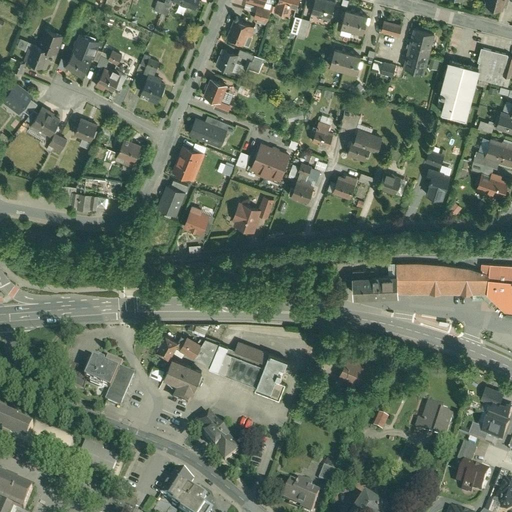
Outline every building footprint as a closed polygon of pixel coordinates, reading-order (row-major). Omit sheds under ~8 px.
[(160,12),(164,2),(159,0),(157,0),(154,9),(160,12)] [(172,0),(164,0),(164,2),(160,12),(167,14),(172,0)] [(199,0),(175,0),(196,8),(199,0)] [(298,0),(277,0),(275,10),(289,15),(291,8),(296,9),(298,0)] [(337,0),(335,0),(315,0),(312,13),(332,19),(337,0)] [(486,0),(485,4),(506,10),(508,0),(486,0)] [(263,8),(256,5),(252,19),(266,23),(270,9),(263,8)] [(368,14),(346,8),(341,26),(363,32),(368,14)] [(115,19),(107,15),(104,22),(112,25),(115,19)] [(301,16),(294,15),(289,34),(296,36),(301,16)] [(301,16),(296,36),(305,38),(310,19),(301,16)] [(254,26),(234,18),(226,38),(248,45),(254,26)] [(403,24),(384,19),(381,32),(399,37),(403,24)] [(434,32),(414,27),(403,68),(424,73),(434,32)] [(45,47),(45,49),(51,51),(57,53),(65,35),(45,28),(37,43),(45,47)] [(101,40),(80,33),(72,53),(73,52),(90,62),(92,58),(97,48),(101,40)] [(33,42),(21,37),(16,46),(27,50),(29,46),(32,47),(33,42)] [(51,51),(45,49),(45,47),(37,43),(33,42),(32,47),(29,46),(27,50),(24,58),(47,67),(50,58),(49,57),(51,51)] [(239,54),(222,47),(216,64),(233,70),(239,54)] [(511,55),(481,47),(476,66),(480,67),(477,82),(484,87),(485,81),(508,87),(511,71),(511,55)] [(102,51),(97,48),(92,58),(98,61),(102,51)] [(361,55),(335,48),(329,67),(343,71),(356,74),(361,55)] [(110,54),(107,62),(116,67),(122,55),(112,50),(110,54)] [(110,54),(102,51),(98,61),(97,64),(104,68),(107,62),(110,54)] [(90,62),(73,52),(72,53),(68,61),(65,66),(82,76),(90,62)] [(146,66),(150,57),(151,55),(146,52),(140,63),(146,66)] [(264,58),(254,54),(248,70),(258,73),(264,58)] [(27,62),(11,57),(7,67),(22,73),(27,62)] [(146,66),(144,72),(149,75),(153,76),(160,62),(150,57),(146,66)] [(65,66),(68,61),(62,58),(58,66),(63,68),(65,66)] [(431,67),(438,69),(441,60),(434,58),(431,67)] [(380,73),(383,62),(375,59),(372,69),(380,73)] [(476,66),(448,59),(439,95),(445,97),(441,112),(467,119),(471,104),(477,82),(480,67),(476,66)] [(397,64),(384,60),(383,62),(380,73),(393,76),(397,64)] [(104,68),(99,78),(108,83),(109,80),(117,84),(123,70),(122,70),(116,67),(115,66),(107,62),(104,68)] [(149,75),(141,92),(150,96),(149,99),(157,103),(166,82),(153,76),(149,75)] [(227,84),(209,77),(202,95),(217,101),(221,102),(221,101),(222,99),(225,90),(227,84)] [(32,94),(16,82),(3,100),(18,112),(21,108),(30,97),(32,94)] [(364,89),(359,83),(354,87),(359,93),(364,89)] [(511,89),(501,86),(499,93),(511,96),(511,89)] [(234,93),(225,90),(222,99),(230,102),(234,93)] [(21,108),(29,114),(32,110),(37,103),(30,97),(21,108)] [(221,102),(217,101),(214,107),(228,113),(231,104),(221,101),(221,102)] [(62,116),(42,105),(38,113),(32,123),(52,134),(62,116)] [(356,126),(358,122),(361,114),(345,109),(342,126),(355,131),(356,126)] [(32,123),(38,113),(32,110),(29,114),(25,120),(32,123)] [(303,110),(289,114),(291,122),(305,118),(303,110)] [(511,132),(511,115),(500,112),(497,123),(496,126),(496,128),(511,132)] [(321,114),(317,126),(328,130),(332,118),(321,114)] [(208,115),(206,121),(227,129),(226,131),(232,133),(235,126),(208,115)] [(196,117),(190,134),(221,146),(226,131),(227,129),(206,121),(196,117)] [(98,124),(82,118),(75,134),(91,141),(98,124)] [(481,119),(478,128),(492,132),(494,124),(496,126),(497,123),(489,120),(488,122),(481,119)] [(359,127),(371,132),(372,127),(358,122),(356,126),(359,127)] [(328,130),(317,126),(314,135),(312,138),(317,139),(316,142),(328,147),(333,132),(328,130)] [(355,138),(354,140),(370,146),(379,149),(384,136),(371,132),(359,127),(355,138)] [(68,139),(55,132),(49,144),(61,151),(68,139)] [(504,137),(503,140),(491,136),(486,154),(485,156),(499,160),(511,164),(511,142),(510,142),(511,139),(504,137)] [(142,144),(124,137),(117,155),(125,158),(122,164),(132,168),(142,144)] [(352,137),(346,153),(365,160),(370,146),(354,140),(355,138),(352,137)] [(299,141),(292,139),(289,146),(296,149),(299,141)] [(261,141),(250,170),(280,181),(291,153),(261,141)] [(195,142),(193,148),(204,152),(206,146),(195,142)] [(103,158),(108,148),(97,143),(93,154),(103,158)] [(193,148),(182,144),(173,170),(195,178),(204,152),(193,148)] [(117,152),(108,148),(103,158),(113,162),(117,152)] [(496,167),(499,160),(485,156),(486,154),(480,149),(477,148),(473,161),(493,166),(496,167)] [(429,149),(424,161),(440,167),(444,154),(438,152),(432,149),(429,149)] [(245,167),(250,155),(241,151),(238,159),(236,163),(238,164),(245,167)] [(309,154),(307,160),(314,162),(316,156),(309,154)] [(316,168),(326,171),(329,162),(319,159),(316,168)] [(233,167),(221,161),(218,170),(230,174),(233,167)] [(492,171),(493,166),(473,161),(471,168),(482,172),(501,178),(502,175),(492,171)] [(301,163),(297,171),(307,175),(311,167),(301,163)] [(321,171),(311,167),(307,175),(306,178),(317,182),(321,171)] [(431,179),(426,194),(442,199),(451,175),(429,167),(426,177),(431,179)] [(306,178),(307,175),(297,171),(294,179),(297,180),(298,178),(305,181),(306,178)] [(402,178),(385,172),(379,189),(396,194),(397,193),(402,178)] [(501,178),(482,172),(476,191),(502,199),(509,180),(501,178)] [(373,177),(361,173),(359,180),(370,184),(373,177)] [(337,182),(333,192),(350,198),(356,181),(339,175),(337,182)] [(174,178),(170,185),(186,191),(189,184),(174,178)] [(292,183),(287,195),(307,202),(314,184),(305,181),(298,178),(297,180),(295,184),(292,183)] [(402,178),(397,193),(402,195),(408,180),(402,178)] [(333,192),(337,182),(331,180),(328,190),(333,192)] [(170,185),(166,183),(157,206),(178,213),(186,191),(170,185)] [(73,190),(76,191),(76,186),(64,184),(62,198),(72,200),(73,190)] [(76,191),(73,190),(72,200),(71,203),(97,207),(97,204),(107,205),(108,195),(76,191)] [(274,198),(264,195),(259,207),(262,208),(260,214),(267,217),(274,198)] [(458,209),(464,202),(458,196),(451,203),(458,209)] [(259,207),(244,201),(243,202),(240,201),(234,219),(237,220),(235,225),(253,232),(260,214),(262,208),(259,207)] [(192,204),(183,227),(202,235),(210,214),(201,211),(203,208),(192,204)] [(200,244),(189,245),(190,252),(201,251),(200,244)] [(390,272),(399,271),(399,261),(389,262),(390,272)] [(402,271),(403,293),(438,292),(469,293),(489,293),(491,274),(482,270),(476,268),(458,265),(441,263),(424,261),(406,261),(399,261),(399,271),(402,271)] [(491,274),(492,262),(482,262),(482,270),(491,274)] [(511,263),(492,262),(491,274),(489,293),(507,311),(511,311),(511,263)] [(356,295),(403,293),(402,271),(399,271),(390,272),(355,273),(356,295)] [(199,326),(196,332),(205,336),(208,330),(199,326)] [(320,333),(311,330),(308,341),(317,344),(320,333)] [(166,331),(155,349),(170,359),(181,341),(166,331)] [(180,349),(194,358),(202,346),(188,337),(180,349)] [(210,368),(220,343),(205,337),(202,346),(194,358),(210,368)] [(235,349),(268,362),(271,353),(239,340),(235,349)] [(220,343),(210,368),(258,387),(268,362),(235,349),(220,343)] [(59,344),(57,352),(62,354),(65,346),(59,344)] [(289,360),(271,353),(268,362),(258,387),(256,390),(280,400),(286,384),(281,382),(289,360)] [(107,362),(106,364),(120,370),(121,368),(124,362),(109,355),(104,361),(107,362)] [(348,356),(340,376),(368,388),(376,368),(348,356)] [(204,369),(173,357),(165,378),(176,388),(173,397),(191,404),(204,369)] [(101,362),(95,359),(87,378),(93,381),(92,385),(104,390),(105,387),(111,389),(112,390),(120,370),(106,364),(107,362),(104,361),(102,360),(101,362)] [(165,371),(154,366),(150,376),(160,381),(165,371)] [(121,368),(120,370),(112,390),(111,389),(106,400),(121,407),(136,374),(121,368)] [(511,413),(511,407),(494,400),(492,405),(487,416),(490,417),(507,424),(511,413)] [(443,438),(452,411),(429,403),(419,430),(434,435),(443,438)] [(484,415),(487,416),(492,405),(486,403),(481,414),(484,415)] [(0,500),(1,501),(0,503),(0,511),(14,511),(17,508),(25,511),(35,489),(0,473),(0,429),(4,431),(1,438),(20,446),(22,441),(27,443),(35,426),(19,419),(20,417),(0,408),(0,500)] [(212,412),(196,424),(227,464),(243,452),(212,412)] [(379,413),(373,425),(382,430),(388,418),(379,413)] [(478,427),(485,430),(490,417),(487,416),(484,415),(478,427)] [(510,426),(490,417),(485,430),(483,433),(489,435),(504,442),(510,426)] [(486,443),(489,435),(483,433),(485,430),(478,427),(474,425),(469,436),(486,443)] [(443,438),(434,435),(429,449),(445,455),(450,440),(443,438)] [(120,458),(86,442),(76,464),(110,480),(118,464),(120,458)] [(457,460),(464,462),(464,461),(472,463),(478,448),(464,442),(457,460)] [(39,470),(44,457),(24,448),(18,461),(39,470)] [(472,463),(464,461),(464,462),(457,482),(463,485),(462,491),(471,494),(473,490),(481,492),(489,470),(472,463)] [(342,475),(324,467),(319,479),(337,487),(342,475)] [(175,502),(187,484),(192,477),(178,468),(161,493),(175,502)] [(502,472),(496,487),(504,490),(508,480),(510,475),(502,472)] [(293,481),(283,502),(304,511),(314,511),(322,495),(315,492),(318,487),(299,478),(297,483),(293,481)] [(511,482),(508,480),(504,490),(500,500),(502,501),(511,505),(511,482)] [(197,491),(187,484),(175,502),(174,504),(180,509),(179,511),(181,511),(213,511),(214,511),(203,504),(208,497),(197,490),(197,491)] [(392,511),(393,511),(369,494),(357,511),(392,511)]
